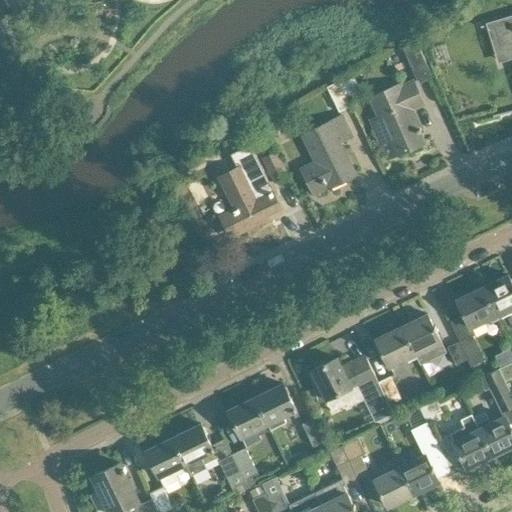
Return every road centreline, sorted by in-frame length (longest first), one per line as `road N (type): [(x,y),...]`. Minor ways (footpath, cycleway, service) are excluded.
road 1 (tertiary): [(0,403),(511,161)]
road 2 (residential): [(43,461),(511,232)]
